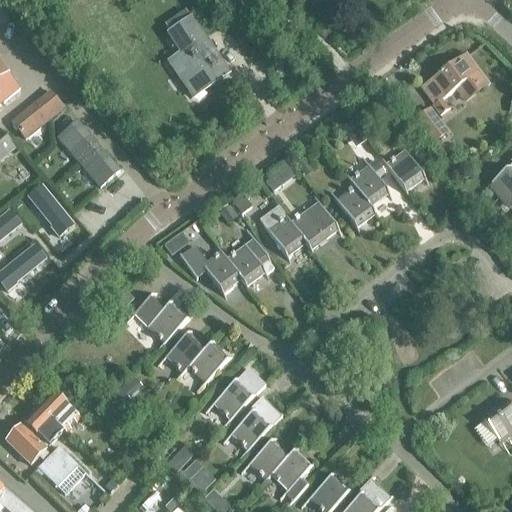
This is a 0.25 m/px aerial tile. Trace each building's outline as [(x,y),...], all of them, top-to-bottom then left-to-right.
[(212,80),(216,85),(227,77),(184,14),(165,27),(171,36),(168,38),(181,57),(168,65),(189,96),(212,80)] [(433,85),(422,93),(444,121),(489,87),(465,59),(432,84),(433,85)] [(0,108),(20,92),(0,67),(0,108)] [(12,126),(26,143),(64,112),(50,95),(12,126)] [(415,122),(433,147),(449,136),(431,111),(415,122)] [(58,142),(100,191),(120,174),(78,125),(58,142)] [(0,135),(0,162),(13,152),(0,135)] [(384,169),(403,195),(423,180),(404,155),(384,169)] [(511,167),(489,187),(510,211),(511,209),(511,163),(510,165),(511,167)] [(350,185),(354,191),(368,210),(386,197),(368,172),(350,185)] [(373,217),(368,210),(354,191),(334,205),(354,231),(373,217)] [(309,215),(290,228),(304,246),(308,252),(309,253),(327,240),(337,232),(318,207),(309,215)] [(308,252),(290,228),(278,211),(259,225),(289,266),(308,252)] [(226,264),(240,283),(245,290),(263,277),(259,271),(268,264),(253,244),(226,264)] [(181,258),(179,259),(197,282),(198,282),(197,281),(205,275),(221,297),(240,283),(226,264),(221,257),(208,267),(195,249),(182,259),(181,258)] [(151,299),(134,317),(148,331),(164,347),(187,324),(170,308),(165,313),(151,299)] [(182,377),(188,371),(205,354),(188,338),(166,361),(182,377)] [(205,354),(188,371),(205,388),(228,365),(211,348),(205,354)] [(236,385),(214,407),(230,423),(265,389),(248,373),(236,385)] [(39,410),(64,434),(78,420),(69,411),(69,410),(54,395),(39,410)] [(479,419),(497,444),(511,432),(511,409),(505,400),(479,419)] [(251,417),(231,437),(248,454),(270,432),(281,421),(264,404),(261,402),(248,414),(251,417)] [(46,453),(64,434),(39,410),(25,425),(37,437),(33,440),(46,453)] [(30,468),(46,453),(33,440),(37,437),(25,425),(6,444),(30,468)] [(272,478),(288,462),(271,445),(249,468),(266,485),(272,478)] [(38,472),(65,498),(86,477),(59,450),(38,472)] [(295,455),(288,462),(272,478),(288,494),(285,497),(292,504),(308,488),(302,481),(311,471),(295,455)] [(310,502),(320,511),(333,511),(349,496),(332,480),(310,502)] [(362,497),(347,511),(381,511),(390,504),(370,483),(359,494),(362,497)] [(0,508),(4,511),(25,511),(0,490),(0,508)]
